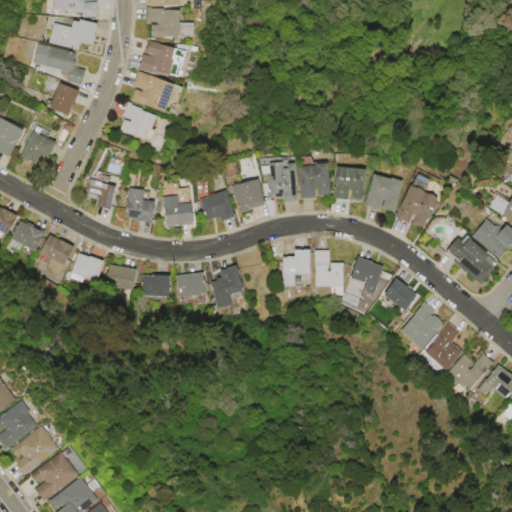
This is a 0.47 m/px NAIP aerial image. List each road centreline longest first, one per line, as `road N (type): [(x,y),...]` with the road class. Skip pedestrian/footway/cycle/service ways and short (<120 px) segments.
road 1 (residential): [(0,180),(102,235),(168,252),(232,245),(294,226),(357,230),(423,267),(511,346)]
road 2 (residential): [(49,207),(113,78),(124,0)]
